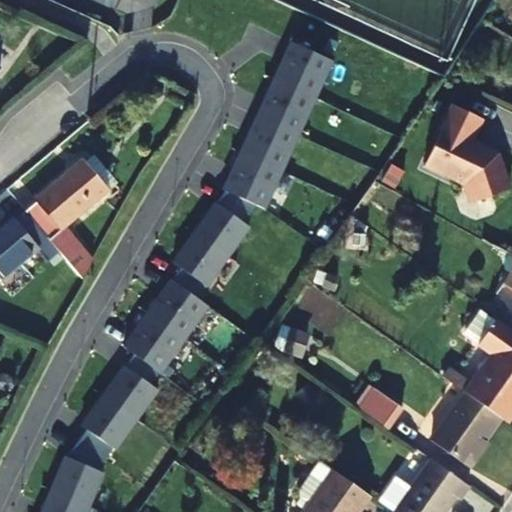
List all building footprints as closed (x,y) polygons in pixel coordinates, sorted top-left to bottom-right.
[(332,60),(291,41),(257,116),(217,203),(216,202),(173,262),(181,268),(173,281),(172,279),(124,347),(135,354),(126,366),(125,366),(82,425),(88,429),(79,441),(68,457),(66,456),(42,511),(87,511),(104,472),(98,470),(114,448),(116,449),(158,389),(151,384),(160,372),(161,373),(208,305),(198,298),(206,286),(207,286),(249,226),(243,222),(255,204),(264,208),(332,60)] [(480,122),(454,110),(426,167),(467,186),(472,201),(506,189),(495,156),(470,144),(480,122)] [(183,140),(171,131),(159,148),(171,156),(183,140)] [(38,205),(27,214),(59,252),(82,279),(90,263),(80,252),(82,250),(72,238),(70,240),(62,229),(107,191),(83,161),(35,202),(38,205)] [(59,252),(27,214),(15,223),(13,220),(0,231),(0,280),(37,250),(47,262),(59,252)] [(333,333),(346,304),(308,288),(296,317),(333,333)] [(511,419),(511,325),(501,318),(482,344),(496,354),(468,392),(506,419),(510,422),(511,419)] [(290,326),(283,348),(299,353),(306,331),(290,326)] [(447,365),(441,377),(461,386),(466,375),(447,365)] [(410,401),(390,386),(369,414),(389,429),(410,401)] [(471,467),(506,419),(468,392),(434,440),(471,467)] [(468,486),(432,460),(412,489),(397,478),(379,502),(392,511),(444,511),(455,498),(459,500),(468,486)] [(371,496),(322,461),(300,491),(301,499),(310,505),(304,511),(354,511),(357,508),(359,511),(371,496)]
